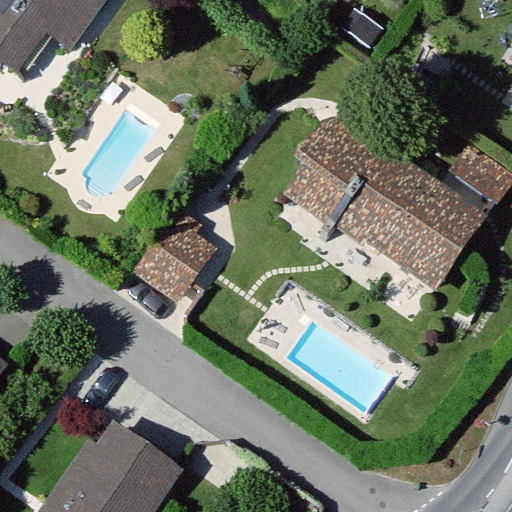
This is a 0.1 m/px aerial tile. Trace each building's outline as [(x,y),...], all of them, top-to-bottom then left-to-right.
[(105,0),(0,0),(0,49),(25,67),(52,29),(74,44),(105,0)] [(442,181),(342,119),(295,196),(326,215),(345,185),(371,201),(353,230),(444,286),(483,222),(435,192),(442,181)] [(511,191),(511,186),(469,157),(449,187),(495,217),(511,191)] [(219,253),(177,226),(144,279),(186,306),(219,253)] [(154,511),(179,478),(122,436),(106,458),(97,451),(53,511),(154,511)]
